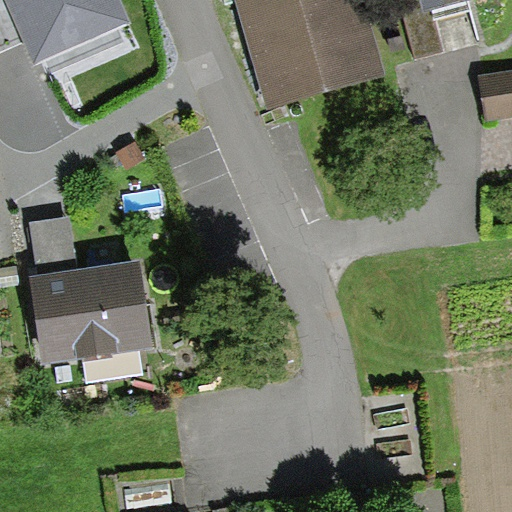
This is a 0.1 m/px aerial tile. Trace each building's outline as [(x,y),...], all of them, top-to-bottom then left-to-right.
[(9,0),(0,0),(0,52),(27,40),(9,0)] [(130,22),(119,0),(9,0),(27,40),(37,63),(130,22)] [(362,0),(238,0),(269,108),(384,76),(362,0)] [(424,0),(427,9),(463,0),(424,0)] [(511,114),(511,70),(481,76),(487,119),(511,114)] [(32,225),(41,277),(80,271),(71,219),(32,225)] [(155,348),(142,261),(80,271),(41,277),(32,278),(45,363),(83,357),(87,383),(145,374),(142,350),(155,348)]
